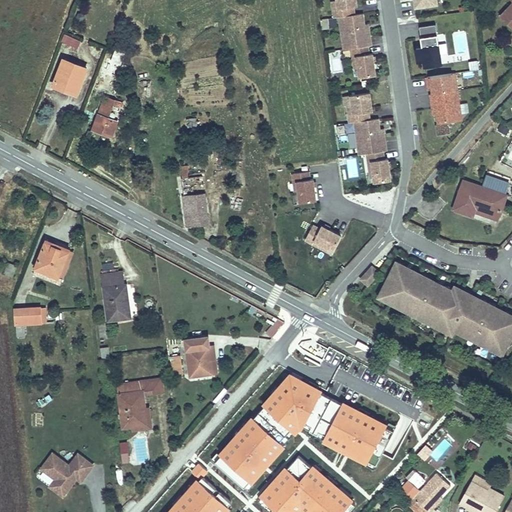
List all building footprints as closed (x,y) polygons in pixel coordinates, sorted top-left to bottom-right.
[(357,8),(355,0),(336,0),(337,2),(338,10),(332,11),(334,19),(339,18),(344,18),(350,17),(349,9),(353,8),(357,8)] [(438,8),(436,0),(415,0),(417,11),(438,8)] [(511,5),(501,16),(511,27),(511,5)] [(371,47),(369,31),(365,31),(364,26),(362,15),(354,16),(350,17),(344,18),(345,27),(340,28),(344,51),(351,50),(368,48),(370,47),(371,47)] [(442,68),(437,28),(420,30),(423,50),(417,51),(419,65),(425,64),(426,70),(442,68)] [(77,47),(81,39),(65,32),(61,40),(77,47)] [(375,77),(371,54),(369,55),(368,48),(351,50),(352,58),(356,58),(358,69),(359,79),(375,77)] [(62,60),(52,85),(61,89),(63,86),(76,90),(84,68),(62,60)] [(456,75),(429,78),(437,135),(450,134),(449,121),(462,119),(456,75)] [(372,113),(370,94),(351,97),(353,107),(354,115),(349,116),(350,124),(355,124),(360,123),(366,122),(364,114),(368,113),(372,113)] [(106,100),(95,130),(113,137),(118,123),(106,118),(112,102),(106,100)] [(387,152),(384,135),(380,136),(380,131),(378,120),(370,122),(366,122),(360,123),(361,133),(356,133),(360,156),(367,155),(383,153),(387,152)] [(383,153),(367,155),(369,164),(372,163),(374,175),(375,184),(391,182),(388,160),(384,161),(383,153)] [(177,164),(177,177),(188,177),(188,164),(177,164)] [(315,199),(313,178),(309,178),(308,170),(293,172),(294,181),(297,180),(300,201),(315,199)] [(181,180),(185,218),(190,218),(200,217),(198,196),(202,195),(201,177),(181,180)] [(455,213),(474,219),(476,215),(477,211),(501,219),(508,199),(465,185),(455,213)] [(476,215),(499,223),(501,219),(477,211),(476,215)] [(186,226),(186,232),(199,239),(197,225),(191,226),(186,226)] [(313,225),(306,240),(332,253),(340,238),(313,225)] [(48,242),(39,266),(62,275),(71,251),(48,242)] [(11,262),(7,274),(15,277),(19,266),(11,262)] [(62,275),(39,266),(37,272),(64,282),(66,277),(62,275)] [(395,270),(382,295),(388,298),(385,303),(405,312),(406,310),(410,312),(409,315),(420,321),(421,318),(426,321),(425,323),(448,334),(449,332),(453,334),(454,335),(455,333),(473,342),(475,340),(479,342),(478,344),(497,354),(499,350),(505,353),(511,339),(511,318),(496,310),(494,313),(490,310),(491,308),(472,298),(471,300),(460,294),(459,297),(454,295),(442,288),(441,291),(437,289),(438,286),(426,280),(425,283),(421,281),(422,278),(403,268),(401,273),(395,270)] [(369,289),(380,277),(374,271),(363,283),(369,289)] [(126,273),(107,276),(115,322),(136,318),(131,285),(128,285),(126,273)] [(44,321),(44,310),(44,307),(18,307),(19,323),(44,321)] [(275,317),(267,335),(275,339),(283,321),(275,317)] [(219,375),(215,348),(211,349),(209,336),(189,340),(195,378),(219,375)] [(220,347),(215,348),(219,375),(224,374),(220,347)] [(105,350),(107,362),(115,361),(113,349),(105,350)] [(186,359),(177,361),(179,376),(189,375),(186,359)] [(115,361),(107,362),(108,370),(116,369),(115,361)] [(215,455),(246,482),(306,419),(381,456),(398,421),(292,368),(215,455)] [(386,378),(383,384),(397,392),(400,386),(386,378)] [(128,431),(148,427),(146,414),(150,413),(147,395),(158,394),(159,396),(168,395),(166,380),(122,388),(128,431)] [(437,428),(447,417),(441,411),(431,423),(437,428)] [(119,441),(122,462),(130,461),(127,440),(119,441)] [(465,448),(473,452),(477,445),(470,440),(465,448)] [(301,449),(261,493),(281,511),(296,511),(305,502),(315,511),(344,511),(358,497),(301,449)] [(82,480),(85,476),(90,480),(100,468),(86,456),(76,467),(61,453),(48,467),(61,479),(55,486),(67,496),(82,480)] [(164,511),(221,511),(235,498),(202,468),(164,511)] [(443,498),(453,486),(439,473),(416,499),(430,511),(433,511),(438,508),(435,506),(443,498)] [(476,481),(463,503),(470,507),(472,505),(482,511),(484,511),(499,511),(509,497),(493,488),(492,490),(476,481)] [(435,506),(438,508),(445,500),(443,498),(435,506)]
